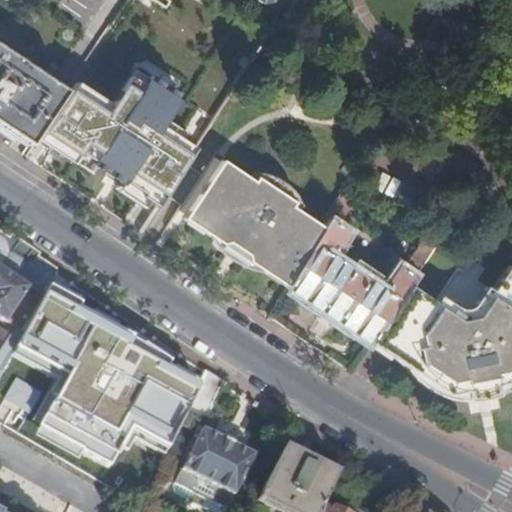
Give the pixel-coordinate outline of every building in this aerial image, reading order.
[(0,124),(20,137),(55,83),(0,47),(0,124)] [(20,137),(31,145),(67,91),(55,83),(20,137)] [(272,266),(293,280),(324,229),(293,207),(295,203),(258,178),(255,182),(223,162),(190,211),(210,224),(205,233),(221,244),(229,243),(232,239),(251,252),(248,255),(250,263),(266,274),(272,266)] [(448,193),(438,186),(427,189),(421,198),(423,210),(432,216),(444,214),(450,204),(448,193)] [(287,288),(372,344),(377,335),(410,286),(442,240),(429,233),(406,269),(400,266),(384,290),(355,271),(361,262),(353,257),(350,261),(342,255),(338,260),(331,256),(348,230),(339,225),(357,197),(345,191),(329,219),(330,219),(324,229),(293,280),(287,288)] [(210,224),(190,211),(184,219),(205,233),(210,224)] [(0,373),(12,350),(55,273),(35,259),(25,262),(13,255),(8,241),(0,235),(0,373)] [(247,268),(250,263),(248,255),(251,252),(232,239),(229,243),(221,244),(219,248),(228,257),(237,263),(247,268)] [(27,254),(8,241),(13,255),(25,262),(35,259),(27,254)] [(266,274),(287,288),(293,280),(272,266),(266,274)] [(410,286),(377,335),(398,349),(453,386),(509,375),(511,370),(511,267),(510,266),(493,292),(486,287),(477,303),(472,308),(466,310),(457,308),(440,297),(436,303),(410,286)] [(377,335),(372,344),(393,358),(398,349),(377,335)] [(398,349),(393,358),(420,376),(426,375),(435,380),(434,383),(450,393),(466,389),(467,392),(498,386),(497,383),(511,381),(511,370),(509,375),(453,386),(398,349)] [(223,384),(209,375),(187,419),(201,425),(223,384)] [(253,457),(201,432),(182,471),(233,497),(253,457)] [(333,486),(336,481),(281,454),(271,473),(292,483),(299,469),(333,486)] [(327,496),(333,486),(299,469),(292,483),(271,473),(260,496),(291,511),(319,511),(322,508),(327,496)] [(291,511),(260,496),(257,502),(277,511),(291,511)] [(357,511),(327,496),(322,508),(328,511),(357,511)]
